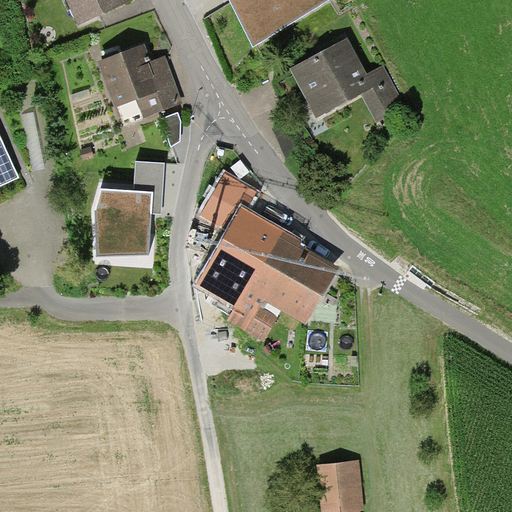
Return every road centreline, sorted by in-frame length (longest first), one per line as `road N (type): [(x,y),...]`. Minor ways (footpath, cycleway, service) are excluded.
road 1 (residential): [(170,0),(224,104),(312,218),(511,354)]
road 2 (track): [(368,387),(369,261)]
